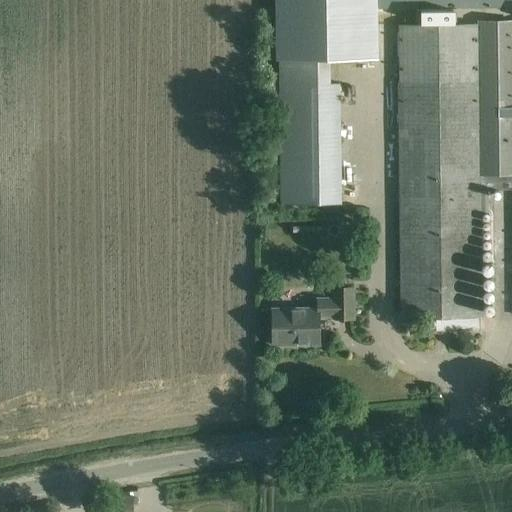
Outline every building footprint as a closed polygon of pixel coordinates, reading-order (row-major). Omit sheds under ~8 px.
[(375,59),(374,0),(279,0),(280,61),(375,59)] [(511,7),(511,0),(406,0),(407,9),(511,7)] [(511,23),(400,25),(403,311),(400,311),(400,319),(481,318),(480,191),(511,190),(511,23)] [(342,204),(339,84),(280,85),(282,205),(342,204)] [(495,204),(495,218),(511,217),(511,213),(511,203),(495,204)] [(320,345),(320,321),(320,317),(335,317),(334,319),(355,319),(355,288),(334,288),(334,299),(319,299),(319,309),(273,309),(274,345),(298,345),(298,342),(307,342),(307,345),(320,345)]
